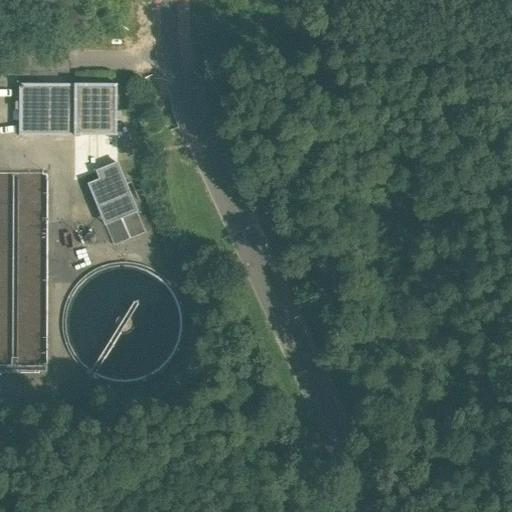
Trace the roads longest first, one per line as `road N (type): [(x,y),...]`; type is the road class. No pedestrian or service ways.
road 1 (tertiary): [(173,56),(189,112),(370,511)]
road 2 (track): [(0,153),(69,155),(54,386),(0,386)]
road 3 (residential): [(173,56),(0,57)]
